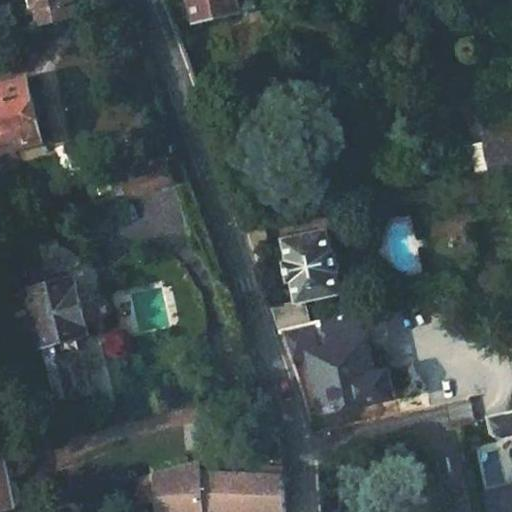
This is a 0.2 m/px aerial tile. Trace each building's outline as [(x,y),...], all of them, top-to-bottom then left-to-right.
[(38,0),(45,26),(83,17),(78,0),(38,0)] [(199,0),(205,21),(264,8),(262,0),(199,0)] [(480,56),(483,56),(486,54),(489,53),(491,49),(491,44),(490,42),(488,39),(483,36),(480,36),(476,38),(473,41),(472,44),(472,48),(473,50),(478,55),(480,56)] [(33,79),(0,87),(0,147),(47,136),(33,79)] [(511,135),(480,141),(487,171),(511,165),(511,135)] [(178,179),(172,157),(129,168),(134,190),(178,179)] [(49,161),(0,172),(0,182),(3,192),(54,181),(49,161)] [(116,187),(112,173),(93,177),(96,192),(116,187)] [(71,192),(69,184),(34,192),(37,202),(46,199),(47,202),(59,199),(58,196),(71,192)] [(321,323),(316,299),(350,291),(346,269),(354,267),(348,235),(338,237),(337,228),(292,238),(297,259),(293,260),(298,280),(300,279),(306,301),(280,307),(287,331),(321,323)] [(73,400),(100,394),(85,335),(95,332),(81,278),(56,284),(53,272),(30,278),(31,282),(6,288),(11,312),(35,306),(44,345),(55,342),(59,361),(51,363),(59,400),(73,398),(73,400)] [(293,349),(318,344),(330,411),(406,396),(400,367),(385,370),(380,348),(398,345),(396,335),(378,339),(372,311),(321,323),(287,331),(293,349)] [(20,350),(38,347),(35,329),(15,332),(20,350)] [(234,389),(228,370),(187,381),(192,399),(234,389)] [(511,410),(493,414),(497,433),(509,437),(511,436),(511,410)] [(0,504),(12,502),(0,452),(0,504)] [(144,475),(146,500),(165,499),(166,511),(202,511),(291,511),(289,462),(275,463),(276,471),(258,470),(258,466),(241,466),(241,471),(210,472),(209,458),(144,475)]
